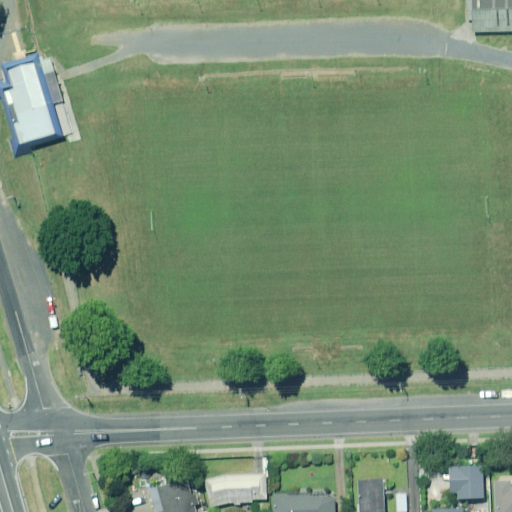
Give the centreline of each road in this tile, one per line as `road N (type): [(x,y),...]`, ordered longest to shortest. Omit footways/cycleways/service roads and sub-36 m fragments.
road 1 (tertiary): [(511,416),(60,431)]
road 2 (unclassified): [(0,255),(44,408),(60,431)]
